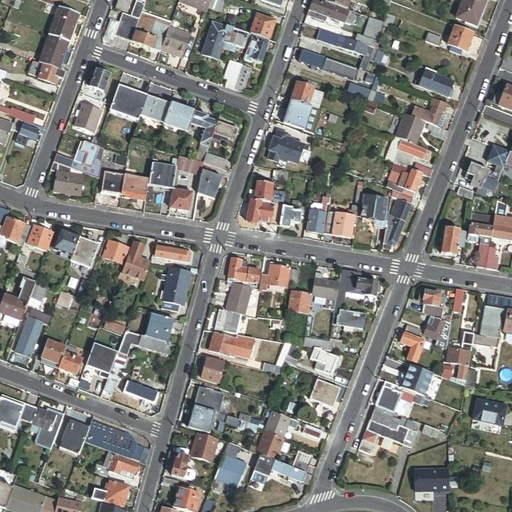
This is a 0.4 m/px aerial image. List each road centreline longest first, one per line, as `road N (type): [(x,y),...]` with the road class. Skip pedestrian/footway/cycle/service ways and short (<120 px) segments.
road 1 (residential): [(511,3),(409,268)]
road 2 (residential): [(409,268),(316,511)]
road 3 (residential): [(219,239),(163,431)]
road 4 (residential): [(219,239),(30,204)]
road 5 (residential): [(409,268),(219,239)]
road 6 (residential): [(86,50),(263,112)]
road 7 (residential): [(0,370),(163,431)]
road 8 (residential): [(30,204),(86,50)]
road 9 (residential): [(263,112),(219,239)]
